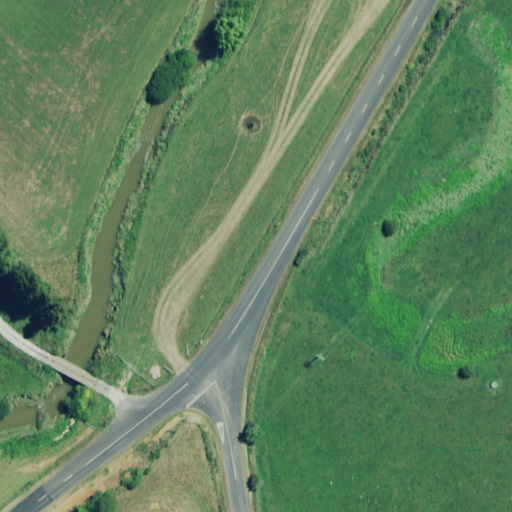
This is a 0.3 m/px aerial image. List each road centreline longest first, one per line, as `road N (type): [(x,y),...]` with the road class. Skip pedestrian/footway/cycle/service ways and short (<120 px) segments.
road 1 (tertiary): [(210,359),(265,284),(425,0)]
road 2 (tertiary): [(21,511),(210,359)]
road 3 (unclassified): [(243,511),(210,359)]
